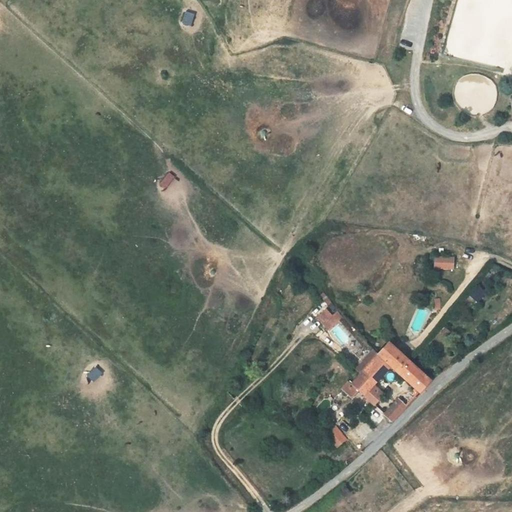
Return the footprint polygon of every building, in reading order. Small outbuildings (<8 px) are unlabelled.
[(452,258),(433,257),(433,270),(452,270),(452,258)] [(326,310),(316,320),(329,333),(343,319),(338,313),(333,318),(326,310)] [(430,381),(388,342),(377,354),(390,366),(415,388),(420,392),(430,381)] [(377,354),(374,351),(359,367),(363,370),(377,354)] [(363,370),(351,383),(358,390),(373,405),(383,394),(373,385),(390,366),(377,354),(363,370)] [(358,390),(351,383),(344,391),(351,398),(358,390)] [(398,399),(384,413),(393,421),(406,406),(398,399)] [(323,433),(336,447),(346,438),(334,424),(323,433)] [(350,492),(344,484),(330,494),(308,511),(306,511),(324,511),(331,507),(350,492)]
